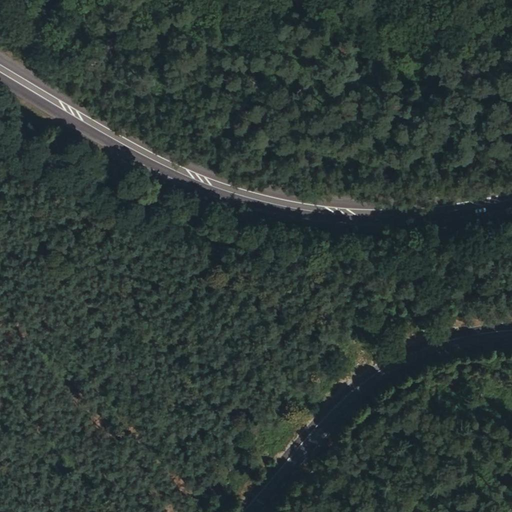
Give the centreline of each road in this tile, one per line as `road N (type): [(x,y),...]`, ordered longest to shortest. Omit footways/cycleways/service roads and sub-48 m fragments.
road 1 (primary): [(511,194),(364,213),(285,203),(207,183),(0,66)]
road 2 (track): [(0,161),(104,191),(206,242),(300,265),(344,305),(380,367)]
road 3 (unclassified): [(511,332),(401,352),(314,413),(234,511)]
